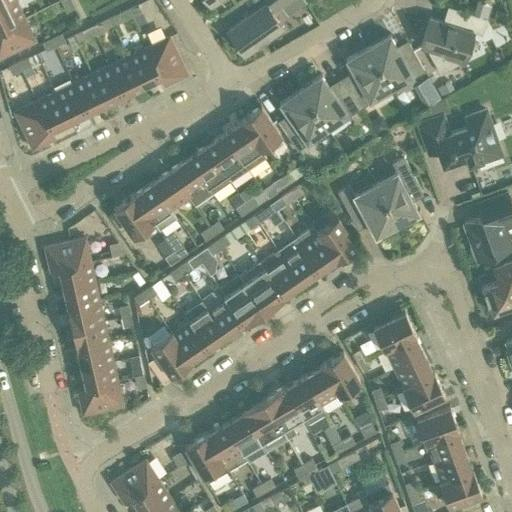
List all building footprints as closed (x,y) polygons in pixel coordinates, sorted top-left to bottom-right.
[(16,0),(11,0),(0,5),(0,30),(25,18),(16,0)] [(71,0),(62,0),(61,1),(66,9),(74,5),(71,0)] [(271,10),(274,8),(285,0),(266,0),(227,28),(244,53),(282,26),(271,10)] [(130,5),(134,13),(141,10),(137,2),(130,5)] [(134,13),(130,5),(118,11),(122,19),(134,13)] [(482,33),(487,16),(456,7),(452,22),(429,15),(420,44),(429,47),(428,50),(440,71),(456,62),(457,60),(463,61),(473,30),(482,33)] [(0,30),(0,54),(35,38),(25,18),(0,30)] [(92,23),(96,31),(104,27),(100,19),(92,23)] [(96,31),(92,23),(81,28),(85,36),(96,31)] [(50,36),(54,44),(64,39),(60,31),(50,36)] [(163,73),(159,75),(163,83),(187,71),(169,33),(149,43),(163,73)] [(368,45),(390,85),(412,73),(413,75),(424,69),(409,42),(398,48),(389,33),(368,45)] [(54,44),(50,36),(42,40),(46,48),(54,44)] [(144,82),(159,75),(163,73),(149,43),(129,52),(144,82)] [(390,85),(368,45),(346,57),(355,72),(343,80),(359,106),(370,99),(369,97),(390,85)] [(110,62),(125,91),(144,82),(129,52),(110,62)] [(14,61),(18,69),(30,63),(26,55),(14,61)] [(18,69),(14,61),(8,64),(12,72),(18,69)] [(91,71),(105,101),(125,91),(110,62),(91,71)] [(72,80),(86,110),(105,101),(91,71),(72,80)] [(331,87),(321,73),(300,87),(326,125),(347,111),(348,113),(359,106),(343,80),(331,87)] [(52,90),(67,120),(86,110),(72,80),(52,90)] [(326,125),(300,87),(280,101),(290,115),(279,122),(297,148),(308,141),(306,139),(326,125)] [(67,120),(52,90),(33,99),(47,129),(51,127),(67,120)] [(47,129),(33,99),(13,109),(32,147),(55,135),(51,127),(47,129)] [(260,146),(259,146),(260,148),(281,133),(261,103),(239,118),(240,119),(241,118),(260,146)] [(474,156),(476,156),(476,155),(478,160),(502,152),(487,107),(466,114),(469,123),(450,129),(444,111),(419,119),(429,149),(444,144),(445,150),(450,148),(452,156),(468,151),(469,153),(470,154),(471,155),(472,156),(474,156)] [(223,131),(242,158),(259,146),(260,146),(241,118),(240,119),(223,131)] [(247,166),(242,158),(223,131),(205,143),(229,178),(247,166)] [(187,155),(206,182),(212,190),(229,178),(205,143),(187,155)] [(375,181),(397,222),(419,210),(410,195),(422,189),(403,154),(392,160),(396,169),(375,181)] [(206,182),(187,155),(170,167),(188,195),(206,182)] [(152,180),(171,207),(188,195),(170,167),(152,180)] [(280,176),(285,183),(294,177),(289,170),(280,176)] [(285,183),(280,176),(272,181),(277,189),(285,183)] [(176,215),(171,207),(152,180),(135,191),(134,192),(153,220),(158,227),(176,215)] [(397,222),(375,181),(354,192),(349,183),(337,189),(355,224),(367,218),(375,233),(397,222)] [(289,188),(294,196),(303,190),(297,182),(289,188)] [(294,196),(289,188),(280,194),(285,201),(294,196)] [(134,192),(135,191),(134,190),(112,205),(133,234),(153,220),(134,192)] [(511,245),(511,205),(507,190),(477,201),(481,214),(464,220),(476,258),(511,245)] [(245,200),(250,207),(258,201),(253,194),(245,200)] [(298,195),(273,208),(288,235),(312,222),(298,195)] [(250,207),(245,200),(236,206),(241,213),(250,207)] [(253,212),(258,220),(267,214),(262,207),(253,212)] [(258,220),(253,212),(245,218),(250,226),(258,220)] [(337,214),(317,228),(336,257),(335,257),(336,258),(358,244),(337,214)] [(209,224),(214,232),(223,226),(217,218),(209,224)] [(214,232),(209,224),(200,230),(205,238),(214,232)] [(318,269),(335,257),(336,257),(317,228),(314,224),(296,236),(318,269)] [(215,238),(220,246),(229,240),(224,233),(215,238)] [(57,263),(90,256),(85,234),(43,243),(49,269),(58,267),(57,263)] [(318,269),(296,236),(278,248),(301,281),(318,269)] [(220,246),(215,238),(207,244),(212,252),(220,246)] [(120,252),(118,240),(109,242),(112,254),(120,252)] [(173,249),(178,256),(187,250),(182,243),(173,249)] [(260,261),(283,295),(284,294),(284,293),(301,281),(278,248),(260,261)] [(178,256),(173,249),(164,255),(170,262),(178,256)] [(62,284),(95,276),(90,256),(57,263),(58,267),(62,284)] [(178,264),(183,271),(192,266),(186,258),(178,264)] [(511,258),(496,265),(501,278),(482,284),(492,311),(511,303),(511,258)] [(259,260),(240,273),(264,308),(283,295),(260,261),(259,260)] [(183,271),(178,264),(169,270),(174,277),(183,271)] [(264,308),(240,273),(238,271),(219,285),(224,292),(244,321),(242,321),(243,322),(264,308)] [(95,276),(62,284),(67,305),(99,297),(95,276)] [(142,289),(147,296),(156,290),(151,283),(142,289)] [(226,333),(242,321),(244,321),(224,292),(223,293),(224,294),(207,306),(226,333)] [(99,297),(67,305),(72,326),(104,318),(99,297)] [(202,299),(184,311),(189,318),(208,345),(226,333),(202,299)] [(121,314),(130,312),(127,302),(119,304),(121,314)] [(414,332),(415,332),(416,332),(405,308),(372,324),(384,347),(385,347),(384,346),(414,332)] [(130,312),(121,314),(123,324),(132,322),(130,312)] [(104,318),(72,326),(76,346),(109,339),(104,318)] [(208,345),(189,318),(172,330),(171,330),(190,358),(191,357),(208,345)] [(171,330),(172,330),(171,329),(150,343),(170,373),(192,358),(191,357),(190,358),(171,330)] [(384,346),(385,347),(394,365),(424,351),(415,332),(414,332),(384,346)] [(109,339),(76,346),(81,367),(114,360),(109,339)] [(357,360),(364,356),(359,347),(351,351),(357,360)] [(339,391),(338,392),(338,393),(361,379),(343,348),(320,362),(321,363),(322,362),(339,391)] [(433,370),(433,369),(424,351),(394,365),(403,384),(403,385),(433,370)] [(364,356),(357,360),(362,369),(370,365),(364,356)] [(81,367),(85,384),(86,388),(118,381),(114,360),(81,367)] [(322,362),(321,363),(303,373),(320,402),(338,392),(339,391),(322,362)] [(133,367),(134,374),(143,372),(141,365),(133,367)] [(403,385),(403,384),(401,384),(413,408),(445,392),(434,369),(433,369),(433,370),(403,385)] [(137,386),(146,384),(143,372),(134,374),(137,386)] [(284,385),(302,414),(307,422),(325,411),(320,402),(303,373),(285,384),(284,385)] [(86,388),(85,384),(76,386),(82,411),(123,402),(118,381),(86,388)] [(290,421),(302,414),(284,385),(285,384),(285,383),(263,396),(287,436),(296,431),(290,421)] [(375,397),(383,394),(380,385),(371,388),(375,397)] [(383,394),(375,397),(378,407),(386,404),(383,394)] [(263,396),(242,408),(242,409),(243,409),(260,437),(259,438),(260,439),(266,449),(287,436),(263,396)] [(457,427),(457,428),(459,428),(449,403),(416,415),(425,440),(426,439),(426,438),(457,427)] [(225,420),(242,448),(259,438),(260,437),(243,409),(242,409),(225,420)] [(225,420),(207,430),(206,431),(228,467),(246,456),(242,448),(225,420)] [(365,435),(375,429),(371,421),(360,427),(365,435)] [(464,447),(457,428),(457,427),(426,438),(426,439),(433,459),(464,447)] [(206,431),(207,430),(206,429),(184,443),(206,480),(228,467),(206,431)] [(341,437),(345,445),(354,440),(350,432),(341,437)] [(345,445),(341,437),(332,442),(336,450),(345,445)] [(393,450),(402,447),(398,437),(390,440),(393,450)] [(346,452),(350,460),(359,455),(355,447),(346,452)] [(402,447),(393,450),(397,460),(405,457),(402,447)] [(433,459),(440,478),(440,479),(472,468),(471,466),(464,447),(433,459)] [(186,459),(180,449),(172,453),(178,464),(186,459)] [(350,460),(346,452),(336,457),(341,465),(350,460)] [(129,492),(157,474),(145,456),(110,479),(124,501),(132,496),(129,492)] [(307,469),(316,464),(312,456),(302,461),(307,469)] [(298,474),(307,469),(302,461),(293,466),(298,474)] [(307,469),(311,478),(321,473),(316,464),(307,469)] [(440,479),(440,478),(439,478),(448,503),(482,491),(473,466),(471,466),(472,468),(440,479)] [(307,469),(298,474),(302,483),(311,478),(307,469)] [(141,510),(169,492),(157,474),(129,492),(132,496),(141,510)] [(261,480),(265,488),(274,483),(270,475),(261,480)] [(408,491),(416,488),(413,478),(404,481),(408,491)] [(265,488),(261,480),(252,485),(256,493),(265,488)] [(403,511),(388,481),(366,492),(375,511),(403,511)] [(269,493),(273,501),(282,496),(278,488),(269,493)] [(416,488),(408,491),(411,500),(420,498),(416,488)] [(169,492),(141,510),(142,511),(177,511),(181,510),(169,492)] [(375,511),(366,492),(346,502),(351,511),(375,511)] [(273,501),(269,493),(260,498),(264,506),(273,501)] [(225,510),(236,504),(232,496),(221,502),(225,510)] [(264,511),(261,500),(229,511),(228,511),(264,511)] [(413,511),(427,511),(425,500),(411,503),(413,511)] [(209,511),(216,511),(219,511),(213,502),(206,507),(209,511)] [(351,511),(346,502),(327,511),(351,511)]
